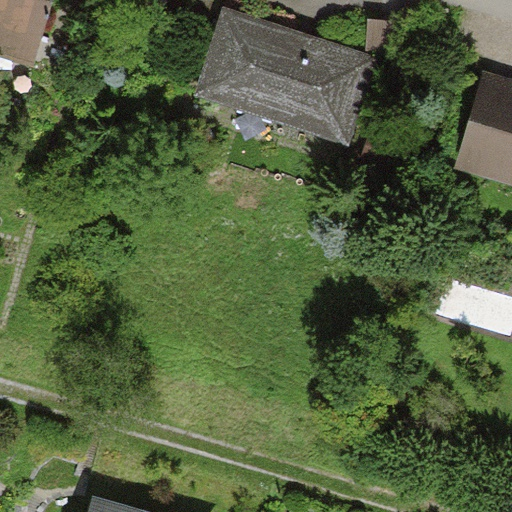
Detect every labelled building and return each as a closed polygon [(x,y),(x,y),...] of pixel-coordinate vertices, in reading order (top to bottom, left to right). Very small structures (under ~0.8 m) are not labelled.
[(53,0),(0,0),(0,48),(35,60),(53,0)] [(193,25),(201,0),(145,0),(143,9),(193,25)] [(226,14),(198,95),(353,148),(381,68),(226,14)] [(511,84),(486,78),(459,173),(511,188),(511,84)] [(134,511),(95,501),(91,511),(134,511)]
